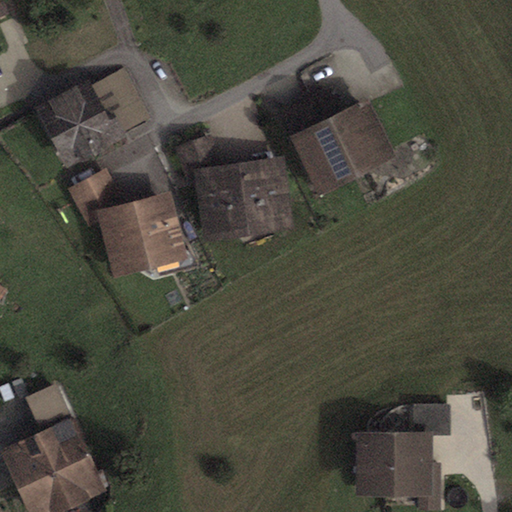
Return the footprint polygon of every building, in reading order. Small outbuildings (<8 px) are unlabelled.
[(511,49),(506,37),(481,48),(498,83),(511,76),(511,49)] [(71,161),(123,134),(118,126),(142,113),(122,74),(89,91),(85,83),(42,105),(71,161)] [(330,121),(317,94),(286,110),(318,175),(339,165),(343,172),(386,151),(363,105),(330,121)] [(180,148),(191,178),(205,173),(212,229),(282,218),(275,168),(245,172),(239,168),(220,171),(208,138),(180,148)] [(75,189),(91,218),(119,203),(103,174),(75,189)] [(163,200),(107,215),(119,264),(177,249),(163,200)] [(57,388),(33,399),(45,426),(69,416),(57,388)] [(453,425),(453,401),(415,400),(415,425),(453,425)] [(26,482),(87,455),(71,420),(11,448),(15,457),(26,482)] [(422,440),(367,440),(367,485),(421,485),(422,482),(437,482),(437,462),(422,462),(422,440)] [(87,455),(26,482),(39,511),(50,511),(62,507),(64,511),(89,511),(83,498),(101,490),(87,455)]
